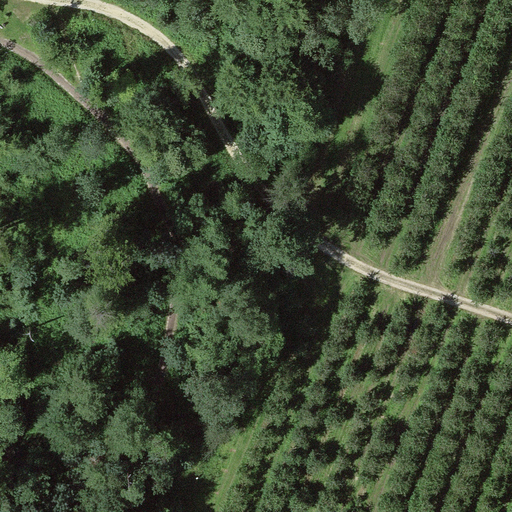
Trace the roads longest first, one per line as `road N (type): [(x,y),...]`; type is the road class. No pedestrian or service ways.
road 1 (track): [(300,227),(234,150),(169,49),(118,12),(68,0)]
road 2 (track): [(511,320),(357,266),(300,227)]
